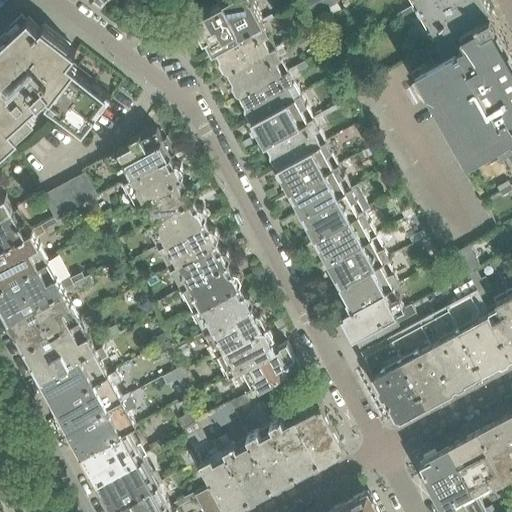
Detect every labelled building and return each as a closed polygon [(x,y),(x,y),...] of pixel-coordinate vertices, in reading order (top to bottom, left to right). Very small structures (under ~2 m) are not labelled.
[(255,0),(218,0),(219,1),(197,13),(192,15),(194,18),(205,38),(207,37),(214,49),(216,48),(216,47),(264,21),(263,20),(265,19),(255,0)] [(307,0),(315,14),(337,2),(336,0),(307,0)] [(493,9),(487,0),(432,0),(423,5),(441,38),(492,9),(493,9)] [(306,14),(300,4),(296,7),(301,17),(306,14)] [(401,19),(415,10),(412,5),(392,16),(395,21),(400,18),(401,19)] [(511,143),(511,44),(498,20),(492,9),(441,38),(432,43),(438,54),(418,65),(469,156),(487,145),(493,156),(510,146),(509,145),(511,143)] [(403,23),(418,15),(415,10),(401,19),(403,23)] [(18,130),(34,115),(29,109),(48,91),(52,94),(47,101),(70,119),(67,123),(80,133),(95,113),(96,114),(97,112),(98,113),(112,95),(95,81),(97,80),(70,59),(77,49),(45,24),(44,23),(40,27),(39,25),(36,27),(23,13),(7,27),(11,32),(0,42),(0,213),(14,206),(7,193),(2,196),(0,191),(0,152),(21,133),(18,130)] [(276,45),(269,31),(274,28),(271,23),(276,20),(274,16),(264,21),(216,47),(216,48),(221,56),(221,61),(225,68),(228,70),(229,71),(276,45)] [(325,49),(321,41),(316,44),(318,49),(319,48),(321,51),(325,49)] [(289,68),(281,54),(287,51),(282,42),(276,45),(229,71),(234,80),(233,84),(237,91),(241,93),(289,68)] [(302,92),(294,78),(302,74),(300,70),(308,65),(306,60),(289,68),(241,93),(246,103),(246,107),(250,114),(254,117),(302,92)] [(267,141),(314,115),(302,92),(254,117),(259,126),(259,131),(262,138),(266,140),(267,141)] [(327,139),(320,125),(326,122),(323,116),(341,106),(339,102),(314,115),(267,141),(272,150),(271,154),(275,161),(279,163),(279,164),(327,139)] [(175,151),(167,136),(163,138),(162,136),(161,137),(154,125),(141,132),(142,134),(139,136),(139,138),(107,155),(113,168),(127,161),(133,173),(172,154),(176,152),(175,150),(175,151)] [(292,188),(340,162),(327,139),(279,164),(284,173),(284,177),(288,184),(291,187),(292,188)] [(380,149),(376,142),(365,148),(369,155),(380,149)] [(137,200),(184,176),(185,171),(186,171),(182,163),(181,163),(176,162),(176,161),(176,162),(172,154),(133,173),(125,178),(122,180),(128,191),(131,189),(137,200)] [(305,211),(352,185),(340,162),(292,188),(297,196),(296,201),(300,208),(304,210),(305,211)] [(86,172),(75,178),(87,200),(98,194),(86,172)] [(148,220),(195,197),(195,196),(196,191),(197,191),(193,184),(192,184),(187,183),(187,182),(184,176),(137,200),(134,201),(140,212),(143,210),(148,220)] [(75,178),(65,183),(77,206),(87,200),(75,178)] [(365,208),(354,187),(358,185),(359,186),(366,182),(365,179),(352,185),(305,211),(309,220),(309,224),(313,231),(317,233),(365,208)] [(500,190),(511,184),(508,180),(497,186),(500,190)] [(65,183),(55,189),(66,211),(77,206),(65,183)] [(502,195),(511,189),(511,186),(511,184),(500,190),(502,195)] [(55,189),(45,195),(55,216),(56,217),(66,211),(55,189)] [(160,242),(206,218),(207,218),(206,218),(208,213),(204,205),(199,204),(198,204),(195,197),(148,220),(149,222),(146,224),(152,234),(155,232),(160,242)] [(0,244),(31,228),(19,205),(14,207),(14,206),(0,213),(0,244)] [(328,259),(378,232),(365,208),(317,233),(327,251),(326,256),(328,259)] [(0,283),(50,257),(38,235),(45,230),(45,228),(58,221),(56,217),(55,216),(31,228),(0,244),(0,283)] [(172,264),(218,240),(218,239),(220,235),(220,234),(216,227),(211,226),(211,225),(210,225),(206,218),(160,242),(157,244),(163,255),(166,253),(172,264)] [(388,257),(391,256),(390,255),(411,244),(408,239),(388,250),(378,232),(328,259),(330,263),(334,265),(342,280),(388,257)] [(184,285),(230,261),(231,256),(232,256),(227,248),(222,247),(218,240),(172,264),(168,266),(174,276),(178,274),(184,285)] [(144,257),(156,250),(154,246),(142,252),(144,257)] [(11,317),(85,276),(82,271),(71,277),(70,275),(61,279),(50,257),(0,283),(0,298),(3,300),(4,301),(3,302),(11,317)] [(393,285),(421,270),(419,266),(403,274),(403,275),(399,278),(388,257),(342,280),(339,282),(340,283),(340,288),(344,295),(347,297),(352,305),(393,285)] [(195,306),(241,283),(241,282),(243,278),(243,277),(239,270),(234,269),(234,268),(233,268),(230,261),(184,285),(180,287),(185,297),(189,295),(195,306)] [(81,316),(69,293),(78,289),(77,288),(94,280),(90,273),(85,276),(11,317),(15,324),(18,330),(19,330),(20,331),(20,335),(23,341),(26,343),(27,344),(26,344),(26,345),(81,316)] [(206,328),(253,304),(254,299),(255,299),(251,291),(250,291),(246,290),(245,290),(241,283),(195,306),(191,309),(197,319),(201,318),(206,328)] [(355,334),(406,307),(400,296),(398,297),(393,285),(352,305),(345,309),(346,312),(343,313),(350,326),(355,334)] [(478,288),(421,318),(457,384),(458,383),(460,384),(466,381),(467,378),(480,371),(484,369),(488,367),(501,360),(504,361),(510,358),(511,355),(511,354),(511,352),(489,310),(478,288)] [(178,295),(176,290),(166,295),(169,300),(178,295)] [(500,304),(489,310),(511,352),(511,297),(509,292),(497,299),(500,304)] [(218,350),(266,325),(267,325),(261,312),(260,313),(257,312),(257,311),(253,304),(206,328),(218,350)] [(374,338),(400,324),(398,322),(416,312),(411,304),(406,307),(355,334),(354,335),(360,346),(367,342),(369,346),(376,341),(374,338)] [(42,375),(103,341),(121,332),(116,323),(93,337),(81,316),(26,345),(27,346),(28,346),(28,347),(28,351),(32,357),(35,359),(35,360),(34,360),(42,375)] [(287,323),(284,317),(275,321),(278,327),(287,323)] [(421,318),(362,350),(396,414),(402,415),(425,404),(424,403),(430,400),(431,400),(455,387),(455,385),(457,384),(421,318)] [(174,326),(171,321),(164,325),(167,330),(174,326)] [(242,366),(278,346),(273,337),(273,333),(270,328),(267,326),(266,325),(218,350),(230,372),(237,369),(242,366)] [(159,343),(171,337),(170,335),(169,335),(166,331),(155,337),(159,343)] [(159,354),(175,345),(171,337),(159,343),(155,345),(159,354)] [(183,347),(189,344),(186,339),(175,345),(178,351),(184,348),(183,347)] [(299,364),(298,361),(295,356),(296,355),(288,340),(278,346),(242,366),(254,387),(259,384),(260,386),(275,378),(274,377),(284,372),(285,373),(290,370),(290,369),(299,364)] [(109,370),(102,357),(109,353),(103,341),(42,375),(45,379),(46,379),(50,380),(51,382),(50,386),(49,387),(54,396),(55,396),(59,397),(109,370)] [(124,397),(116,382),(123,378),(116,367),(109,370),(59,397),(60,399),(59,403),(58,403),(59,405),(59,404),(64,405),(65,407),(63,412),(68,422),(69,421),(73,423),(74,424),(124,397)] [(204,387),(199,378),(195,381),(199,389),(204,387)] [(234,408),(251,399),(247,392),(231,400),(234,408)] [(137,423),(130,408),(137,404),(131,393),(124,397),(74,424),(72,429),(72,430),(73,430),(77,431),(78,433),(77,437),(76,437),(83,450),(131,426),(137,423)] [(344,442),(328,412),(327,413),(327,412),(321,403),(322,402),(318,396),(294,408),(321,459),(342,448),(342,447),(341,446),(342,442),(343,443),(343,442),(344,442)] [(321,459),(294,408),(271,421),(299,471),(321,459)] [(252,496),(225,446),(220,436),(211,441),(202,426),(203,426),(203,425),(210,421),(206,413),(197,418),(192,410),(179,417),(184,426),(196,449),(195,450),(201,459),(228,509),(252,496)] [(511,472),(511,416),(510,413),(480,428),(506,475),(511,472)] [(275,483),(248,433),(239,417),(216,429),(220,436),(225,446),(252,496),(275,483)] [(299,471),(271,421),(248,433),(275,483),(299,471)] [(145,452),(131,426),(83,450),(83,451),(97,478),(145,452)] [(506,475),(480,428),(451,444),(476,491),(506,475)] [(154,449),(178,435),(175,430),(151,444),(154,449)] [(476,491),(451,444),(425,458),(423,463),(447,507),(476,491)] [(197,460),(190,447),(180,453),(188,466),(197,460)] [(160,480),(145,452),(97,478),(113,506),(160,480)] [(115,511),(165,511),(175,507),(172,503),(160,480),(113,506),(115,511)] [(222,511),(225,511),(209,483),(172,503),(175,507),(197,495),(205,511),(222,511)] [(381,511),(371,493),(371,494),(364,492),(364,491),(348,500),(354,511),(381,511)] [(354,511),(348,500),(329,510),(330,511),(354,511)] [(492,503),(485,507),(487,511),(496,511),(497,511),(492,503)]
